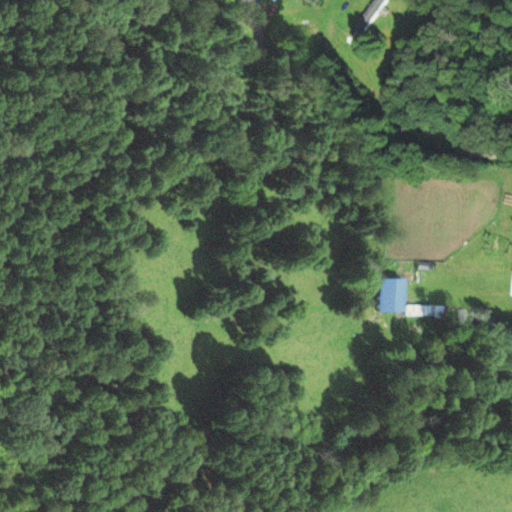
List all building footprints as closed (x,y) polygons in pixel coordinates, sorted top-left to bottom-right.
[(240,0),(239,15),(258,17),(260,0),(240,0)] [(386,0),(385,0),(372,0),(350,30),(359,36),(386,0)] [(438,268),(425,267),(424,284),(438,285),(438,268)] [(390,320),(445,320),(445,308),(390,308),(390,320)] [(494,338),(500,328),(491,323),(493,319),(475,308),(467,321),(494,338)]
